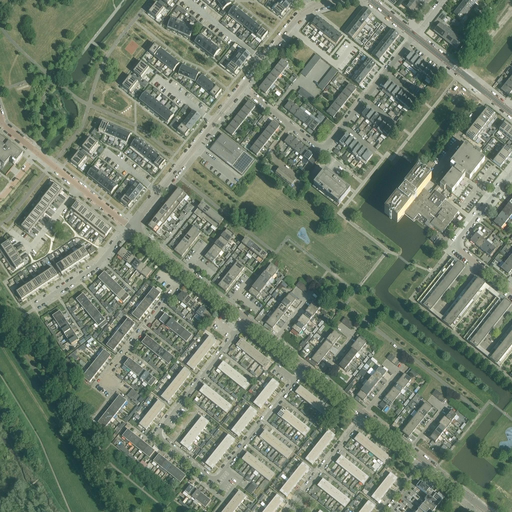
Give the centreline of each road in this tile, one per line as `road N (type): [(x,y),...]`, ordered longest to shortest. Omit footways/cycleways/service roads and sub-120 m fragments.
road 1 (residential): [(246,319),(158,434),(210,478),(305,366)]
road 2 (residential): [(130,226),(241,86)]
road 3 (residential): [(511,292),(453,246),(510,176)]
road 4 (residential): [(113,387),(103,379),(188,273)]
road 5 (residential): [(130,226),(97,266),(34,307)]
road 6 (residential): [(241,86),(302,13),(329,0)]
road 7 (residential): [(287,511),(364,413)]
road 8 (residential): [(509,111),(414,35)]
